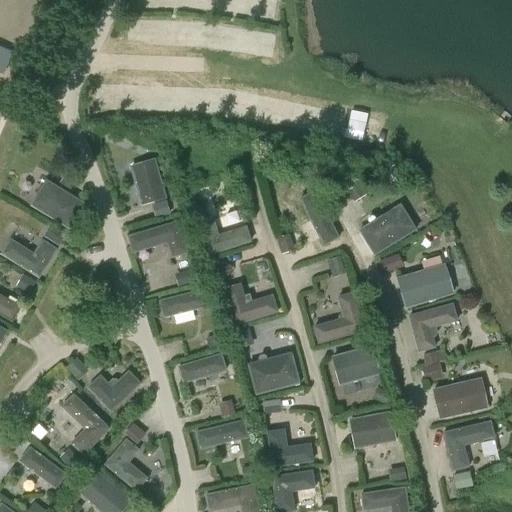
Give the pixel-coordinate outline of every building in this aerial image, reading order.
[(151,0),(151,7),(171,8),(171,0),(151,0)] [(250,10),(251,0),(237,0),(236,9),(250,10)] [(265,16),(266,0),(252,0),(252,15),(265,16)] [(193,51),(197,31),(178,27),(174,48),(193,51)] [(242,28),(239,53),(255,55),(258,30),(242,28)] [(118,79),(117,99),(137,100),(138,80),(118,79)] [(200,93),(199,111),(225,113),(226,94),(200,93)] [(249,116),(271,121),(275,102),(253,97),(249,116)] [(300,126),(318,130),(325,102),(307,98),(300,126)] [(155,201),(156,203),(153,203),(157,218),(178,211),(174,197),(166,200),(166,199),(167,198),(155,158),(129,165),(141,205),(155,201)] [(30,205),(69,229),(85,203),(46,179),(30,205)] [(325,252),(343,246),(323,195),(297,205),(301,217),(311,214),(325,252)] [(376,218),(374,216),(371,215),(368,217),(367,220),(368,222),(357,229),(374,256),(416,229),(400,203),(376,218)] [(171,258),(189,253),(179,220),(126,236),(132,253),(162,245),(162,247),(166,249),(168,248),(171,258)] [(248,242),(243,228),(215,237),(210,221),(196,226),(206,256),(248,242)] [(58,249),(41,239),(33,252),(9,238),(0,252),(0,254),(39,279),(58,249)] [(403,255),(383,263),(387,273),(407,265),(403,255)] [(403,307),(450,293),(441,265),(395,279),(403,307)] [(181,285),(196,283),(195,270),(179,272),(181,285)] [(32,293),(37,280),(24,275),(19,287),(32,293)] [(240,283),(222,288),(234,325),(278,312),(273,294),(246,302),(240,283)] [(202,289),(159,300),(163,318),(207,307),(202,289)] [(338,301),(336,301),(338,307),(340,306),(342,313),(340,313),(338,317),(338,318),(312,325),(314,330),(312,331),(314,341),(317,340),(318,344),(366,330),(355,291),(337,296),(338,301)] [(8,300),(0,295),(0,314),(12,321),(20,307),(15,304),(17,301),(10,297),(8,300)] [(416,352),(432,347),(426,329),(454,321),(449,305),(406,317),(416,352)] [(380,375),(372,345),(331,355),(339,385),(365,378),(366,381),(368,383),(374,381),(375,379),(374,376),(380,375)] [(444,349),(425,352),(429,379),(448,376),(444,349)] [(299,383),(291,352),(247,363),(255,395),(299,383)] [(216,374),(225,371),(220,353),(177,366),(182,384),(209,376),(210,379),(212,380),(216,379),(217,377),(216,374)] [(141,384),(128,370),(118,380),(116,379),(112,379),(108,382),(100,374),(86,387),(110,413),(141,384)] [(437,418),(484,407),(478,379),(431,390),(437,418)] [(107,429),(71,396),(60,408),(83,430),(70,445),(82,456),(107,429)] [(283,401),(267,403),(270,428),(286,426),(283,401)] [(354,449),(396,441),(390,411),(348,419),(354,449)] [(243,420),(196,431),(200,449),(247,438),(243,420)] [(470,467),(464,445),(495,438),(491,420),(442,432),(451,472),(470,467)] [(271,467),(313,461),(310,443),(287,446),(285,428),(266,431),(271,467)] [(126,464),(136,451),(124,441),(104,466),(134,491),(145,479),(126,464)] [(54,488),(66,473),(29,445),(18,459),(54,488)] [(378,468),(379,481),(408,478),(407,465),(378,468)] [(275,511),(290,511),(295,511),(292,491),(315,488),(312,470),(270,476),(275,511)] [(459,488),(476,486),(474,470),(457,472),(459,488)] [(121,511),(132,499),(96,471),(77,495),(97,511),(121,511)] [(259,511),(254,484),(204,494),(207,511),(210,511),(239,506),(240,511),(259,511)] [(390,511),(409,511),(406,486),(359,493),(362,511),(390,507),(390,511)] [(51,511),(37,501),(29,511),(51,511)] [(13,511),(1,503),(0,503),(0,511),(13,511)]
